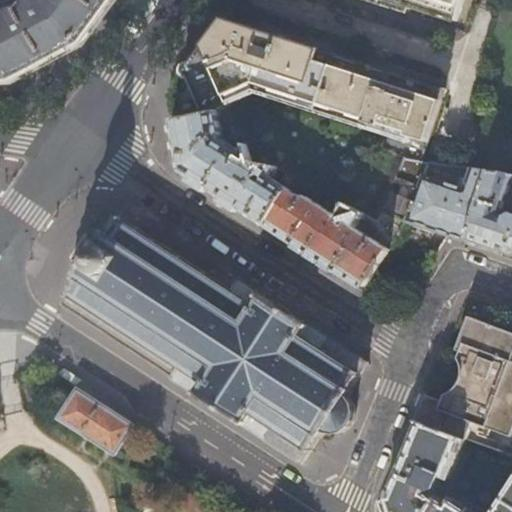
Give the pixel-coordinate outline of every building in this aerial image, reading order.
[(114,0),(24,0),(4,11),(0,10),(0,81),(11,81),(82,43),(107,11),(114,0)] [(361,0),(403,14),(405,7),(406,6),(407,0),(361,0)] [(407,0),(406,6),(456,22),(463,0),(407,0)] [(203,47),(229,104),(251,155),(253,163),(278,167),(299,178),(379,221),(384,211),(403,171),(408,160),(418,161),(429,132),(444,89),(358,62),(286,38),(225,19),(213,34),(203,47)] [(204,115),(229,104),(203,47),(187,70),(170,94),(174,121),(204,115)] [(204,115),(174,121),(178,142),(183,172),(219,195),(267,226),(299,178),(278,167),(253,163),(251,155),(229,104),(204,115)] [(428,163),(418,161),(408,160),(403,171),(423,178),(408,221),(455,237),(467,241),(490,172),(473,169),(466,189),(424,175),(428,163)] [(511,213),(510,215),(502,213),(511,183),(511,175),(490,172),(467,241),(511,256),(511,213)] [(379,221),(299,178),(267,226),(313,255),(365,289),(371,279),(407,222),(384,211),(379,221)] [(275,447),(303,465),(320,438),(321,439),(326,431),(327,432),(335,434),(343,432),(350,427),(355,420),(356,412),(354,404),(350,397),(349,397),(353,389),(352,388),(369,362),(296,315),(236,276),(229,286),(119,216),(108,232),(105,230),(74,278),(77,280),(67,296),(131,338),(176,367),(169,378),(190,391),(275,447)] [(376,283),(371,279),(365,289),(370,292),(376,283)] [(511,334),(470,318),(457,351),(462,353),(460,360),(462,364),(465,369),(465,375),(464,381),(460,387),(456,392),(451,396),(445,398),(444,403),(439,415),(422,408),(417,421),(467,440),(511,457),(511,334)] [(59,419),(116,456),(135,426),(78,389),(59,419)] [(439,415),(444,403),(427,396),(422,408),(439,415)] [(511,511),(511,484),(495,511),(473,511),(454,499),(450,505),(433,494),(434,490),(437,489),(443,477),(450,479),(467,440),(417,421),(397,469),(385,497),(389,509),(389,511),(511,511)]
